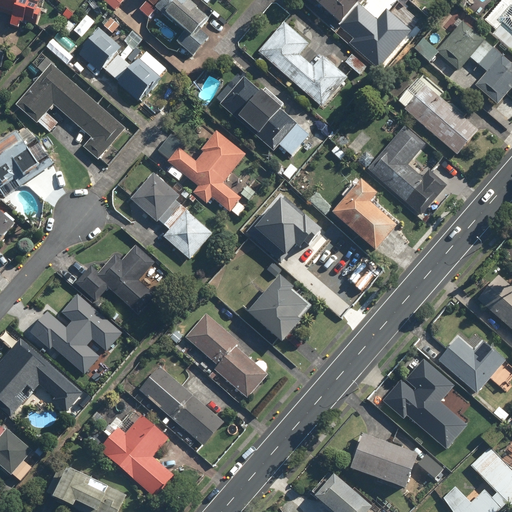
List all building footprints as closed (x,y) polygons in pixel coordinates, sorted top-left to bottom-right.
[(30,0),(0,0),(0,13),(12,16),(8,29),(17,31),(19,26),(23,27),(24,21),(33,24),(37,6),(30,4),(30,0)] [(98,0),(114,13),(124,0),(98,0)] [(199,11),(186,0),(163,0),(155,9),(183,34),(176,43),(194,58),(209,40),(198,31),(206,22),(196,14),(199,11)] [(303,0),(308,4),(305,7),(334,34),(342,26),(371,53),(375,48),(380,52),(390,41),(386,37),(399,23),(376,1),(367,11),(361,6),(364,2),(361,0),(303,0)] [(408,0),(396,14),(411,28),(407,32),(411,35),(427,18),(408,0)] [(511,0),(502,0),(482,25),(511,49),(511,0)] [(511,87),(511,63),(465,22),(439,52),(459,70),(471,56),(487,70),(476,84),(498,103),(511,87)] [(284,24),(258,53),(322,110),(348,80),(323,58),(313,69),(300,57),(309,46),(284,24)] [(121,50),(99,31),(77,55),(100,75),(121,50)] [(425,39),(416,49),(430,61),(439,51),(425,39)] [(54,40),(46,49),(66,67),(73,59),(71,57),(76,51),(69,44),(64,50),(54,40)] [(125,63),(118,57),(104,74),(139,103),(161,78),(133,54),(125,63)] [(125,132),(40,57),(28,70),(38,79),(15,106),(49,135),(58,125),(47,115),(54,106),(93,140),(84,150),(98,163),(125,132)] [(467,163),(490,138),(409,66),(386,91),(467,163)] [(239,75),(216,101),(274,152),(279,147),(292,158),(310,138),(280,111),(284,107),(265,90),(261,95),(239,75)] [(319,120),(314,126),(329,139),(334,134),(319,120)] [(25,127),(0,143),(0,192),(5,200),(31,182),(28,177),(50,162),(40,148),(30,154),(26,148),(35,142),(25,127)] [(405,128),(366,172),(425,223),(452,192),(429,173),(423,180),(409,168),(427,147),(405,128)] [(184,146),(171,136),(157,153),(172,166),(167,173),(180,183),(185,177),(198,188),(192,195),(207,207),(213,201),(229,215),(231,213),(238,218),(245,210),(238,204),(241,201),(223,186),(247,157),(217,132),(201,151),(204,154),(196,164),(180,151),(184,146)] [(298,172),(290,165),(282,175),(289,181),(298,172)] [(180,199),(153,175),(130,201),(156,224),(158,222),(170,232),(164,239),(190,262),(213,235),(177,203),(180,199)] [(239,180),(231,189),(248,203),(256,194),(239,180)] [(376,198),(359,184),(332,217),(375,254),(396,230),(369,207),(376,198)] [(0,243),(16,225),(0,211),(0,201),(1,200),(0,199),(0,243)] [(246,232),(281,261),(295,244),(300,248),(305,243),(308,246),(323,229),(305,214),(302,218),(281,200),(262,221),(258,218),(246,232)] [(98,274),(91,268),(75,285),(95,304),(109,290),(137,316),(155,297),(139,282),(155,266),(135,247),(121,262),(115,256),(98,274)] [(511,288),(499,277),(477,301),(511,332),(511,288)] [(312,309),(280,279),(247,316),(281,347),(301,325),(299,323),(312,309)] [(68,337),(52,347),(69,375),(82,366),(79,360),(82,358),(79,353),(107,335),(100,323),(91,329),(82,315),(61,327),(68,337)] [(207,316),(186,339),(217,368),(214,372),(223,379),(218,384),(234,398),(239,393),(247,400),(268,378),(264,374),(265,373),(265,372),(266,372),(266,371),(266,370),(266,369),(266,368),(266,367),(265,366),(264,365),(264,364),(263,364),(262,363),(261,363),(260,363),(259,363),(258,363),(257,363),(256,364),(255,364),(255,365),(254,365),(237,349),(239,346),(207,316)] [(458,339),(439,361),(477,394),(490,379),(502,389),(511,377),(511,367),(474,334),(464,345),(458,339)] [(83,393),(20,340),(0,364),(0,409),(12,419),(39,387),(68,412),(83,393)] [(413,392),(401,382),(383,403),(403,420),(406,417),(446,451),(466,426),(441,405),(455,388),(422,360),(405,380),(416,389),(413,392)] [(161,368),(140,392),(204,449),(225,425),(161,368)] [(88,395),(86,394),(82,399),(89,405),(97,394),(92,390),(88,395)] [(119,430),(100,450),(153,500),(174,478),(152,458),(168,442),(142,418),(125,436),(119,430)] [(0,467),(10,476),(6,481),(15,489),(32,470),(25,464),(33,455),(0,425),(0,467)] [(417,455),(361,435),(348,472),(403,492),(417,455)] [(456,487),(441,500),(450,511),(498,511),(506,505),(511,511),(511,473),(490,449),(471,466),(489,487),(470,503),(456,487)] [(66,474),(58,471),(46,495),(54,498),(52,502),(73,511),(120,511),(126,499),(67,471),(66,474)] [(327,472),(309,493),(330,511),(369,511),(371,509),(327,472)]
